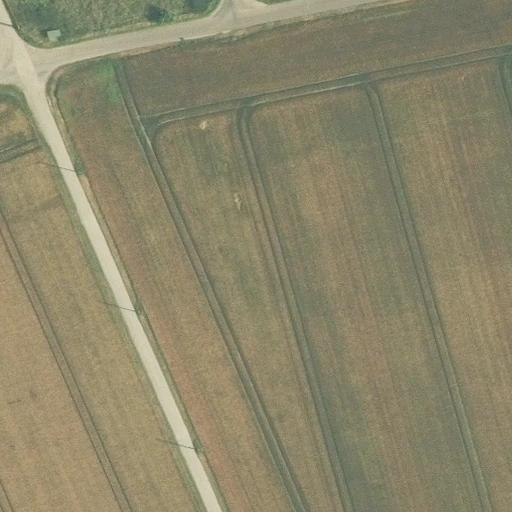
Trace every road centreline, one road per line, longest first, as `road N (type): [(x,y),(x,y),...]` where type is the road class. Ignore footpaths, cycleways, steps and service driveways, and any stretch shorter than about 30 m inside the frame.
road 1 (unclassified): [(24,63),(214,511)]
road 2 (unclassified): [(337,0),(24,63)]
